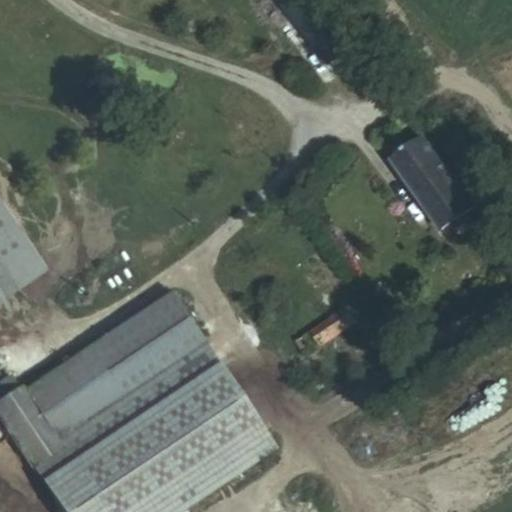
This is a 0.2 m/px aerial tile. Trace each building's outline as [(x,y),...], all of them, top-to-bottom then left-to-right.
[(266,0),(317,70),(344,50),(307,0),(266,0)] [(469,225),(479,219),(430,149),(394,174),(444,245),(453,238),(461,250),(478,238),(469,225)] [(0,310),(48,276),(0,205),(0,310)] [(176,301),(23,392),(69,467),(41,487),(57,511),(192,511),(277,455),(176,301)] [(321,348),(357,326),(347,310),(311,333),(321,348)] [(0,423),(41,487),(69,467),(23,392),(0,405),(0,423)]
